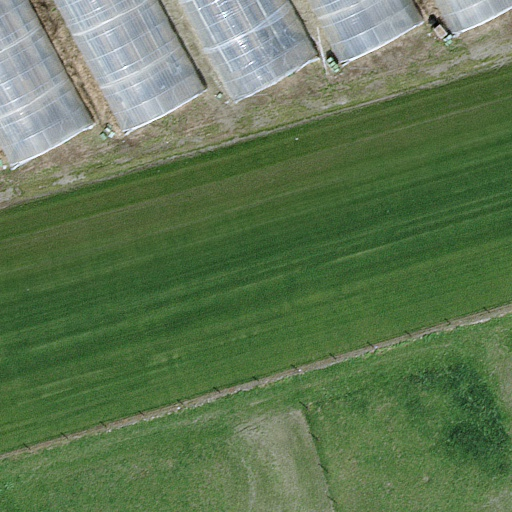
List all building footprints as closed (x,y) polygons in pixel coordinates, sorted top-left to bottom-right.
[(89,122),(25,0),(0,0),(0,145),(9,163),(89,122)] [(202,94),(153,0),(52,0),(122,135),(202,94)] [(316,61),(284,0),(182,0),(235,102),(316,61)] [(426,20),(415,0),(313,0),(345,61),(426,20)] [(511,7),(511,0),(435,0),(454,37),(511,7)]
